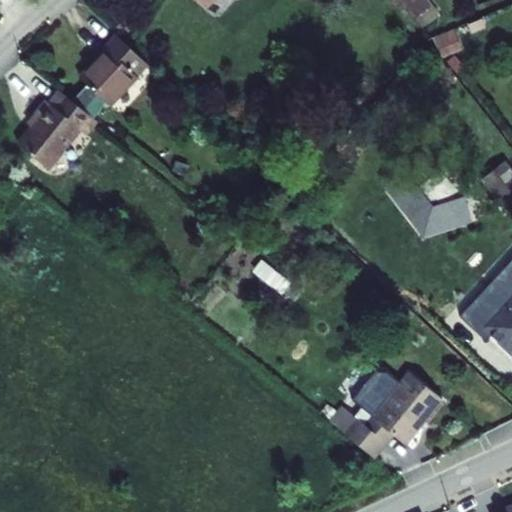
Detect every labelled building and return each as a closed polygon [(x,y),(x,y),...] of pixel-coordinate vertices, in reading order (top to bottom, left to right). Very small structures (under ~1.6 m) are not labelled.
[(395,0),(398,3),(414,23),(429,11),(420,0),(395,0)] [(444,53),(464,46),(457,27),(437,35),(444,53)] [(116,35),(78,73),(108,103),(145,62),(116,35)] [(38,117),(16,143),(47,168),(79,130),(84,133),(96,119),(60,90),(49,104),(45,100),(33,115),(38,117)] [(402,171),(385,183),(423,234),(462,224),(456,205),(428,170),(412,182),(402,171)] [(511,258),(460,318),(486,340),(491,335),(511,354),(511,258)] [(445,403),(410,375),(394,395),(367,428),(360,422),(350,434),(379,458),(396,437),(408,447),(445,403)] [(394,395),(382,386),(356,419),(360,422),(367,428),(394,395)]
